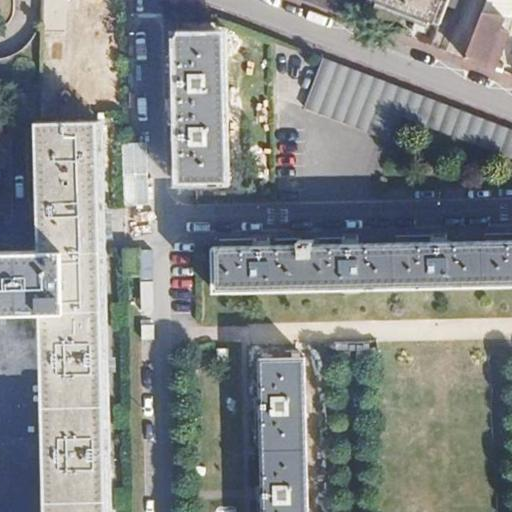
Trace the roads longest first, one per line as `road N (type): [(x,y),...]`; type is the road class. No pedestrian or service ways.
road 1 (residential): [(151,221),(511,212)]
road 2 (residential): [(511,106),(218,0)]
road 3 (residential): [(154,511),(151,221)]
road 4 (residential): [(151,221),(145,0)]
road 5 (unknown): [(0,354),(2,511)]
road 6 (unknown): [(0,214),(151,221)]
